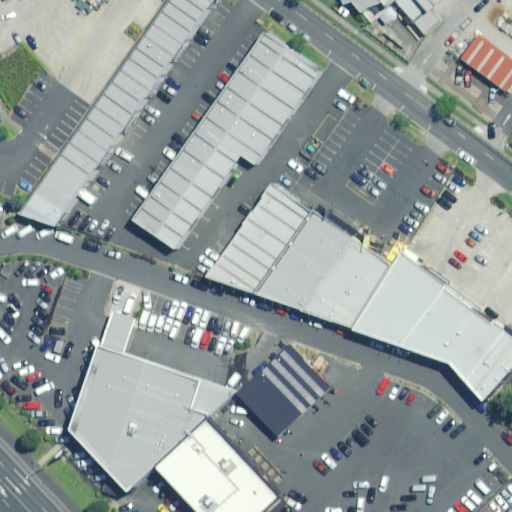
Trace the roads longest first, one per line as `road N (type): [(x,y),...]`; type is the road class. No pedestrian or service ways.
road 1 (tertiary): [(511,172),(280,0)]
road 2 (unknown): [(403,91),(481,0)]
